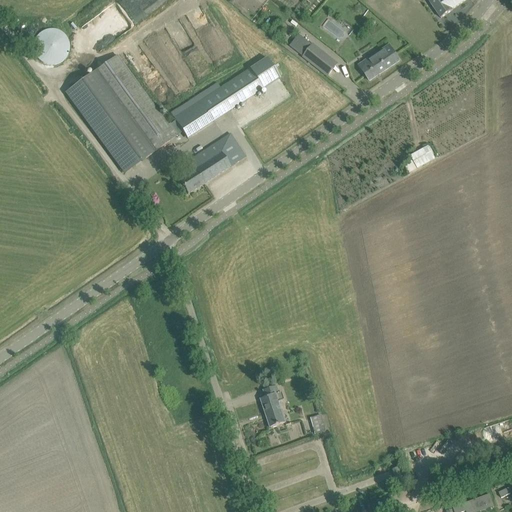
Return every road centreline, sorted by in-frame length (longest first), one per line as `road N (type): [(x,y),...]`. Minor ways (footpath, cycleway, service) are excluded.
road 1 (unclassified): [(169,242),(442,50),(491,0)]
road 2 (unclassified): [(258,511),(169,242)]
road 3 (unclassified): [(0,361),(169,242)]
road 4 (unclassified): [(388,511),(511,467)]
